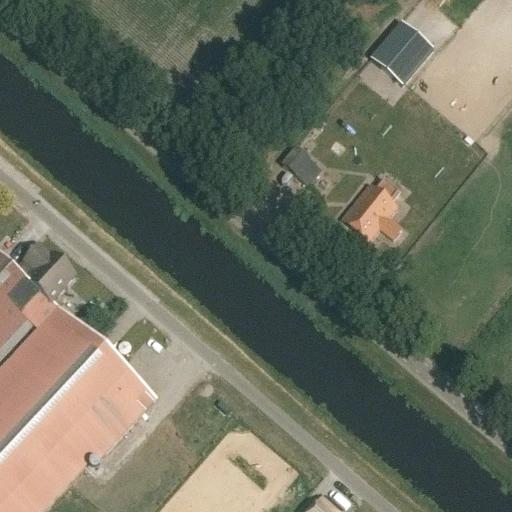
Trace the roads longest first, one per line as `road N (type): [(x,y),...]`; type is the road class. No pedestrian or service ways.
road 1 (unclassified): [(511,447),(0,11)]
road 2 (unclassified): [(387,511),(0,177)]
